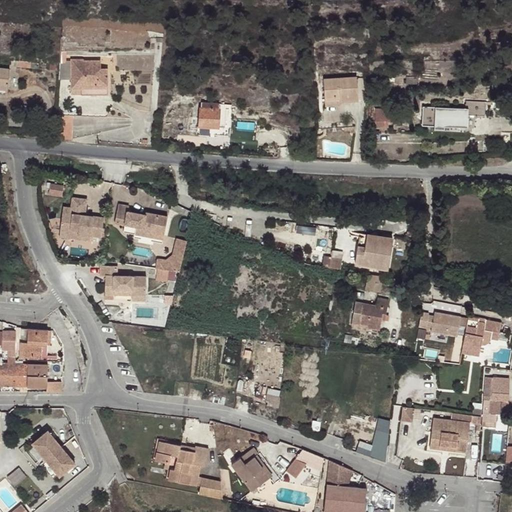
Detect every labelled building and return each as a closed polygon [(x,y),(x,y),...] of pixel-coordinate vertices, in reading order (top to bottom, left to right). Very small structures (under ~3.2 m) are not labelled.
[(72,63),(72,79),(72,88),(82,88),(82,85),(107,84),(107,69),(101,69),(101,60),(83,61),(83,59),(72,60),(72,63)] [(66,63),(60,63),(59,79),(72,79),(72,63),(66,63)] [(0,88),(8,89),(9,69),(0,68),(0,88)] [(339,98),(358,96),(356,78),(323,80),(324,99),(339,98)] [(339,98),(324,99),(325,106),(340,105),(339,101),(339,98)] [(445,125),(449,126),(467,126),(468,114),(484,115),(485,102),(466,101),(466,106),(461,106),(461,109),(435,107),(434,127),(444,128),(445,125)] [(198,126),(219,127),(221,109),(221,107),(219,107),(219,104),(202,103),(202,107),(199,107),(199,117),(190,116),(190,129),(198,130),(198,126)] [(387,121),(396,121),(396,108),(376,109),(376,127),(387,126),(387,121)] [(56,114),(54,137),(71,138),(73,115),(56,114)] [(48,194),(63,195),(64,183),(49,182),(48,194)] [(61,229),(71,230),(71,228),(79,228),(79,232),(92,233),(103,234),(104,214),(85,213),(81,212),(82,205),(86,205),(86,197),(72,196),(71,206),(70,211),(63,211),(61,229)] [(113,222),(123,224),(122,231),(133,233),(135,226),(141,227),(141,230),(163,234),(166,216),(144,212),(144,214),(126,211),(127,205),(117,203),(113,222)] [(141,227),(135,226),(133,233),(161,239),(163,234),(141,230),(141,227)] [(71,228),(71,230),(61,229),(61,235),(91,237),(92,233),(79,232),(79,228),(71,228)] [(363,254),(366,234),(359,233),(356,252),(363,254)] [(391,239),(366,234),(363,254),(356,252),(354,263),(386,269),(391,239)] [(157,259),(155,268),(178,271),(186,240),(177,238),(175,246),(174,246),(172,254),(165,260),(157,259)] [(328,268),(330,257),(323,256),(321,267),(326,268),(328,268)] [(339,270),(341,259),(330,257),(328,268),(339,270)] [(103,275),(103,293),(112,293),(112,288),(130,289),(130,294),(144,294),(144,276),(115,275),(115,265),(99,265),(98,275),(103,275)] [(378,292),(381,277),(368,275),(365,290),(378,292)] [(381,316),(385,317),(387,301),(377,299),(376,305),(363,303),(359,325),(367,326),(378,328),(379,328),(381,321),(381,316)] [(425,303),(422,308),(432,313),(434,308),(425,303)] [(428,313),(421,311),(418,328),(425,329),(428,313)] [(430,333),(447,336),(456,338),(460,317),(434,311),(430,333)] [(478,319),(468,317),(461,352),(478,356),(480,345),(484,344),(488,342),(490,338),(497,340),(500,324),(485,321),(484,324),(478,323),(478,319)] [(378,328),(367,326),(365,335),(377,336),(378,328)] [(26,342),(19,342),(19,344),(42,345),(46,345),(47,330),(27,329),(26,342)] [(15,351),(15,334),(2,333),(2,345),(2,351),(15,351)] [(446,342),(447,336),(430,333),(429,339),(446,342)] [(42,345),(19,344),(19,356),(41,358),(42,345)] [(2,363),(1,386),(14,386),(15,360),(15,357),(7,356),(7,363),(2,363)] [(15,360),(14,386),(27,387),(27,375),(27,363),(22,363),(22,360),(19,360),(18,360),(15,360)] [(27,363),(27,375),(47,376),(47,364),(27,363)] [(46,392),(61,392),(61,382),(47,381),(47,376),(27,375),(27,387),(46,387),(46,392)] [(506,408),(507,379),(492,378),(490,407),(506,408)] [(266,403),(279,405),(281,394),(269,392),(266,403)] [(400,420),(410,421),(412,409),(401,407),(400,420)] [(455,448),(455,451),(466,452),(469,423),(432,418),(429,448),(439,449),(439,446),(455,448)] [(357,453),(386,459),(392,432),(376,429),(373,443),(359,440),(357,453)] [(74,463),(47,431),(31,443),(58,476),(74,463)] [(194,447),(194,448),(193,452),(179,449),(180,445),(164,443),(162,453),(157,452),(155,460),(164,461),(168,462),(169,455),(177,457),(174,470),(170,469),(169,480),(195,485),(200,465),(204,466),(207,450),(194,447)] [(254,458),(257,455),(258,454),(254,448),(231,465),(250,491),(269,478),(254,458)] [(303,450),(300,449),(295,461),(322,471),(323,459),(303,450)] [(272,476),(257,455),(254,458),(269,478),(272,476)] [(352,472),(329,461),(324,511),(328,511),(363,511),(366,489),(348,486),(352,472)] [(14,485),(27,477),(21,466),(7,475),(14,485)] [(222,498),(220,481),(202,478),(199,494),(222,498)] [(27,511),(22,503),(8,511),(27,511)]
